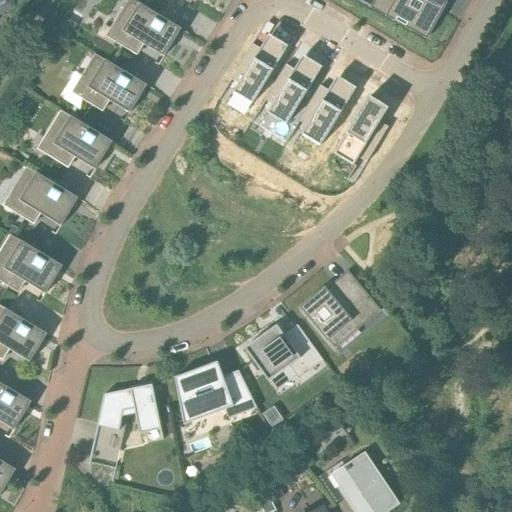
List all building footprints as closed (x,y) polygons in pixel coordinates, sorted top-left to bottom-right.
[(0,0),(0,16),(14,9),(14,0),(0,0)] [(375,0),(371,8),(427,40),(448,3),(442,0),(375,0)] [(139,4),(115,43),(138,56),(144,45),(165,57),(181,29),(139,4)] [(253,44),(231,80),(239,85),(234,93),(253,104),(288,47),(274,38),(269,36),(261,49),(253,44)] [(287,66),(266,101),(274,106),(269,114),(288,125),(322,68),(308,59),(303,57),(295,71),(287,66)] [(105,60),(81,99),(103,113),(110,102),(130,114),(147,86),(105,60)] [(321,87),(300,122),(307,127),(303,134),(321,146),(356,89),(342,80),(337,77),(329,91),(321,87)] [(370,97),(335,155),(354,166),(358,158),(367,163),(388,128),(380,123),(389,109),(384,106),(370,97)] [(70,117),(47,156),(69,169),(76,158),(96,170),(113,142),(70,117)] [(36,173),(12,212),(35,226),(41,214),(62,227),(78,199),(36,173)] [(20,241),(0,274),(0,282),(19,294),(26,282),(46,295),(63,267),(20,241)] [(325,287),(300,308),(321,332),(330,342),(353,322),(359,330),(381,311),(364,290),(355,280),(333,297),(327,290),(325,287)] [(5,309),(0,316),(0,359),(3,361),(10,350),(30,362),(47,335),(5,309)] [(277,325),(245,349),(267,380),(289,365),(299,379),(324,361),(298,325),(284,335),(277,325)] [(218,362),(175,379),(190,419),(232,404),(236,414),(264,403),(238,371),(224,377),(218,362)] [(0,383),(0,421),(15,430),(32,402),(0,383)] [(103,394),(96,427),(122,432),(125,414),(136,411),(141,436),(163,432),(152,383),(103,394)] [(119,456),(92,450),(89,464),(116,470),(119,456)] [(385,511),(397,504),(363,454),(335,473),(360,511),(361,511),(375,503),(381,511),(385,511)] [(0,496),(16,470),(0,460),(0,496)] [(272,504),(285,497),(277,482),(302,467),(297,460),(279,472),(260,482),(272,504)]
